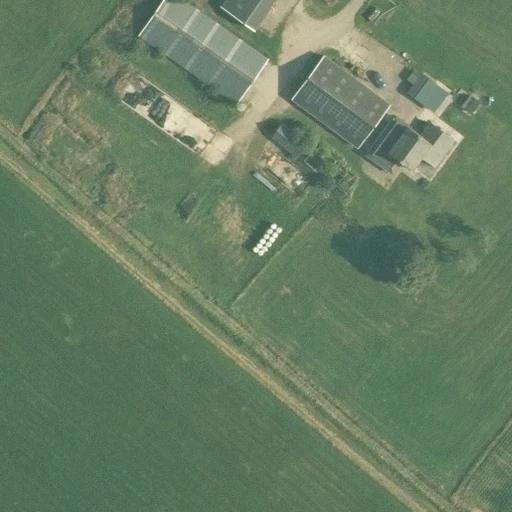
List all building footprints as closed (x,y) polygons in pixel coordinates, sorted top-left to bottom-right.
[(162,0),(159,5),(138,37),(237,103),(269,59),(183,0),(162,0)] [(224,0),(220,7),(255,31),(275,0),(224,0)] [(357,149),(390,105),(324,55),(290,100),(357,149)] [(406,93),(425,107),(440,87),(422,73),(420,74),(414,69),(406,80),(413,85),(406,93)] [(421,135),(407,127),(393,116),(364,155),(393,175),(402,162),(412,169),(421,157),(433,167),(452,141),(430,123),(421,135)] [(344,194),(358,177),(317,145),(319,142),(304,130),(300,136),(282,122),(270,137),(333,187),(329,191),(339,199),(343,193),(344,194)] [(401,256),(394,265),(412,280),(419,271),(401,256)]
